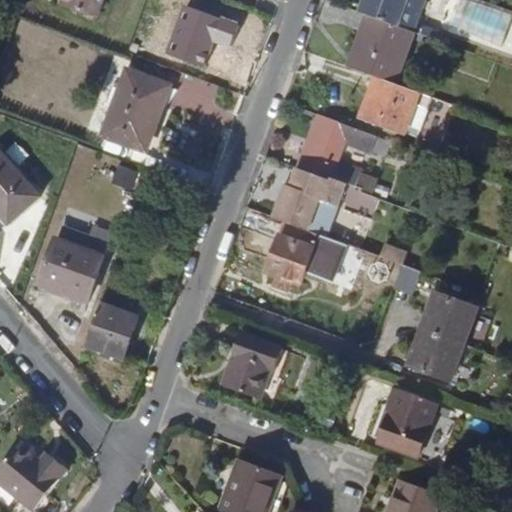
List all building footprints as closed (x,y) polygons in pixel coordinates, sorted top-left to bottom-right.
[(62,0),(61,3),(97,16),(102,0),(62,0)] [(366,0),(362,12),(372,15),(413,30),(424,0),(366,0)] [(171,53),(206,66),(223,19),(189,5),(171,53)] [(372,15),(353,68),(376,76),(395,83),(413,30),(372,15)] [(137,144),(147,117),(152,102),(157,103),(163,84),(123,70),(118,86),(110,106),(101,131),(137,144)] [(404,132),(418,92),(395,83),(376,76),(368,96),(374,98),(370,109),(363,112),(361,116),(404,132)] [(100,103),(110,106),(118,86),(107,82),(100,103)] [(174,88),(163,84),(157,103),(152,102),(147,117),(153,119),(174,88)] [(368,96),(363,112),(370,109),(374,98),(368,96)] [(373,150),(379,136),(328,117),(309,171),(347,184),(367,191),(372,177),(365,174),(367,171),(341,161),(348,143),(373,152),(373,150)] [(386,155),(391,140),(379,136),(373,150),(386,155)] [(0,213),(9,223),(40,196),(0,151),(0,213)] [(309,171),(299,167),(292,186),(289,185),(277,217),(286,221),(329,235),(347,184),(309,171)] [(280,274),(293,279),(302,282),(306,271),(335,280),(348,242),(329,235),(286,221),(269,270),(280,274)] [(39,285),(87,302),(104,256),(86,250),(91,236),(63,226),(58,240),(56,239),(39,285)] [(290,288),(293,279),(280,274),(276,283),(290,288)] [(410,363),(452,379),(479,304),(437,288),(410,363)] [(139,317),(101,303),(86,345),(123,359),(139,317)] [(278,371),(286,348),(243,333),(225,385),(262,398),(273,369),(278,371)] [(396,389),(391,404),(392,405),(380,440),(421,455),(440,405),(396,389)] [(49,462),(43,457),(23,441),(0,470),(0,473),(41,505),(72,464),(57,452),(49,462)] [(51,447),(43,457),(49,462),(57,452),(51,447)] [(269,511),(284,473),(241,458),(222,510),(228,511),(269,511)] [(437,511),(444,493),(404,478),(391,511),(437,511)]
